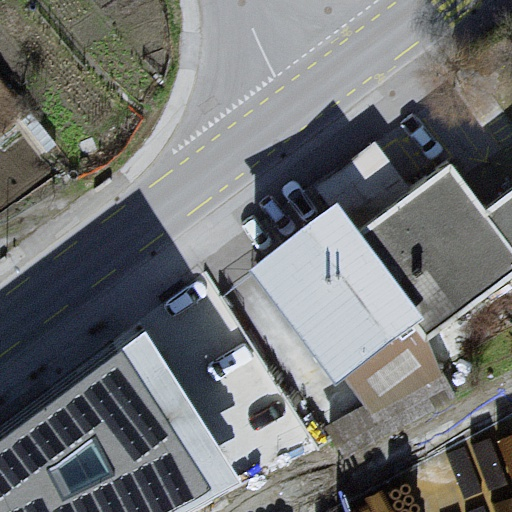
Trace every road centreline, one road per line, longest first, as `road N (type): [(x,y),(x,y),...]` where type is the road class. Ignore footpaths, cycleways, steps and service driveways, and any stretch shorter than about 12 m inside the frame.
road 1 (tertiary): [(0,332),(293,110)]
road 2 (tertiary): [(293,110),(439,0)]
road 3 (residential): [(237,0),(255,49),(293,110)]
